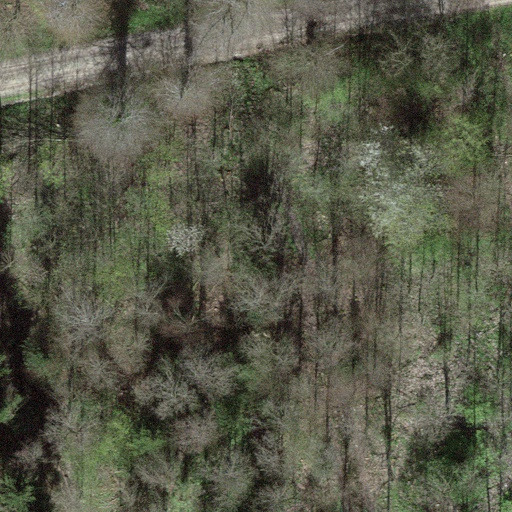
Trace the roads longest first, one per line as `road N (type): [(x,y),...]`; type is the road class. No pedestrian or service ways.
road 1 (residential): [(0,83),(469,0)]
road 2 (track): [(511,230),(472,0)]
